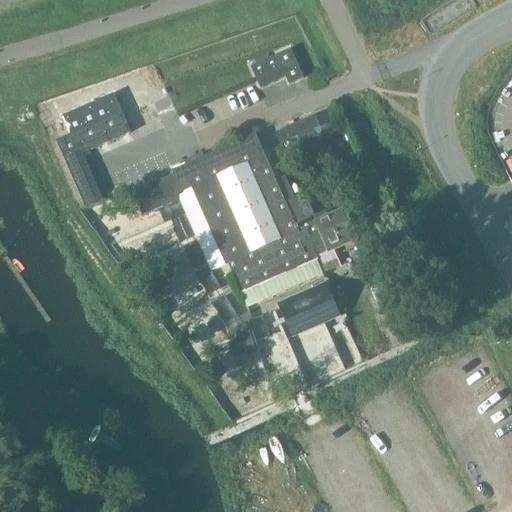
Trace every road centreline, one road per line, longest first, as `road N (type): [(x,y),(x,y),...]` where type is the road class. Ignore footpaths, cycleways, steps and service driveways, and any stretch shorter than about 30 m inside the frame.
road 1 (unclassified): [(511,22),(459,52),(435,101),(440,140),(511,272)]
road 2 (residential): [(0,57),(186,0)]
